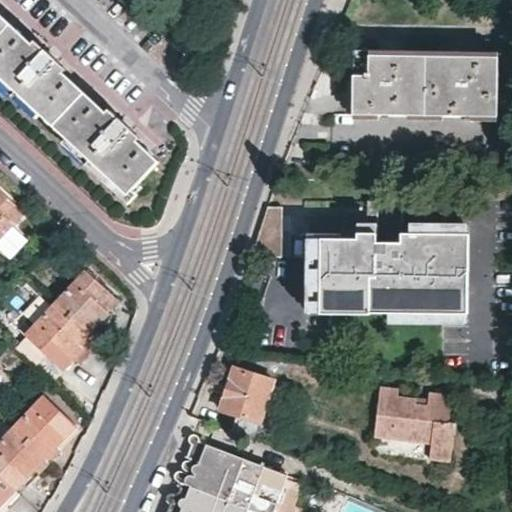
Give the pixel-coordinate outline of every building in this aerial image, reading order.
[(0,74),(129,193),(159,161),(135,139),(138,136),(125,124),(112,112),(109,115),(62,71),(64,68),(51,56),(37,44),(34,46),(0,14),(0,74)] [(498,112),(498,52),(355,52),(355,113),(498,112)] [(0,239),(24,213),(0,190),(0,239)] [(378,212),(378,202),(378,198),(368,198),(367,212),(378,212)] [(378,212),(367,212),(309,211),(307,308),(388,310),(466,311),(468,311),(469,231),(467,231),(411,230),(403,230),(403,202),(378,202),(378,212)] [(260,228),(283,231),(283,204),(269,204),(260,228)] [(411,230),(467,231),(467,221),(411,220),(411,230)] [(283,231),(260,228),(252,254),(282,254),(283,231)] [(89,271),(56,304),(93,338),(115,316),(109,311),(119,301),(89,271)] [(93,338),(56,304),(25,337),(56,367),(63,374),(75,362),(80,367),(101,346),(93,338)] [(466,311),(388,310),(388,320),(467,320),(466,311)] [(219,411),(234,417),(256,426),(273,381),(236,367),(219,411)] [(414,402),(415,397),(395,394),(396,388),(379,386),(371,435),(429,444),(426,458),(447,462),(453,422),(447,421),(451,395),(427,391),(426,399),(425,404),(414,402)] [(41,392),(10,425),(47,459),(67,438),(62,433),(72,421),(41,392)] [(230,429),(251,437),(256,426),(234,417),(230,429)] [(47,459),(10,425),(0,436),(0,475),(12,487),(22,476),(28,481),(47,459)] [(304,484),(288,479),(289,476),(209,444),(195,452),(193,458),(183,483),(257,511),(309,511),(310,510),(296,505),(304,484)] [(12,487),(0,475),(0,511),(8,503),(2,498),(12,487)] [(257,511),(183,483),(176,500),(171,511),(257,511)]
